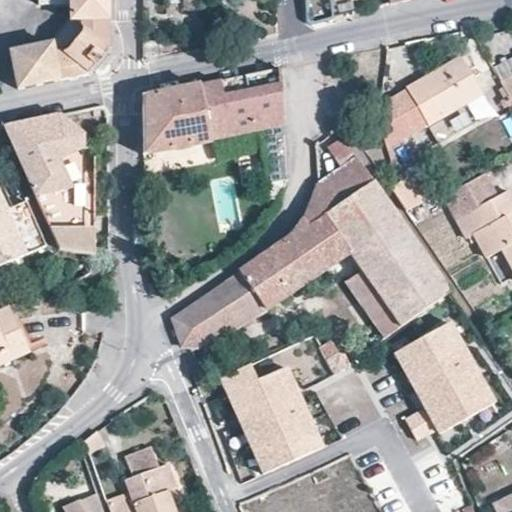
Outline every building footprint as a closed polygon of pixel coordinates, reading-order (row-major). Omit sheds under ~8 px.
[(108,51),(108,0),(70,0),(71,20),(52,44),(11,53),(18,90),(89,76),(90,76),(110,52),(108,51)] [(334,20),(331,0),(305,0),(307,22),(312,26),(334,20)] [(380,8),(377,0),(374,0),(369,2),(371,10),(380,8)] [(461,57),(379,105),(387,150),(428,126),(463,106),(482,95),(461,57)] [(142,96),(143,157),(219,141),(217,134),(256,126),(283,120),(280,68),(142,96)] [(511,77),(501,83),(503,87),(511,104),(511,77)] [(511,104),(503,87),(498,90),(503,100),(499,102),(504,109),(511,104)] [(439,144),(474,125),(463,106),(428,126),(439,144)] [(3,126),(35,197),(85,188),(85,149),(85,134),(59,114),(3,126)] [(35,197),(43,216),(54,216),(59,228),(94,229),(95,150),(85,149),(85,188),(35,197)] [(287,181),(285,151),(260,155),(265,184),(287,181)] [(324,215),(373,181),(356,157),(317,183),(303,218),(303,219),(308,226),(324,215)] [(485,172),(442,194),(466,239),(474,235),(486,259),(502,250),(511,268),(511,230),(510,232),(503,219),(511,214),(511,197),(508,191),(498,196),(485,172)] [(431,200),(414,173),(390,187),(406,212),(431,200)] [(450,294),(373,181),(324,215),(308,226),(303,219),(298,227),(293,233),(290,235),(325,271),(332,266),(348,255),(399,329),(450,294)] [(47,247),(26,202),(7,210),(0,194),(0,267),(27,256),(47,247)] [(511,230),(511,214),(503,219),(510,232),(511,230)] [(43,216),(47,226),(58,251),(94,257),(94,229),(59,228),(54,216),(43,216)] [(325,271),(290,235),(287,239),(239,273),(265,312),(319,276),(325,271)] [(399,329),(348,255),(332,266),(383,341),(399,329)] [(265,312),(239,273),(171,318),(182,350),(203,351),(207,349),(215,345),(266,314),(265,312)] [(0,367),(28,355),(8,309),(0,312),(0,367)] [(450,324),(395,354),(425,409),(437,430),(440,436),(495,405),(450,324)] [(349,365),(343,356),(338,355),(329,341),(319,347),(334,375),(349,365)] [(285,369),(228,394),(263,472),(320,447),(285,369)] [(437,430),(425,409),(404,421),(416,441),(437,430)] [(106,447),(97,431),(84,441),(89,456),(106,447)] [(360,463),(374,492),(401,479),(387,450),(360,463)] [(152,451),(127,461),(134,478),(159,468),(152,451)] [(175,511),(168,493),(176,490),(167,465),(159,468),(134,478),(125,481),(129,493),(106,501),(110,511),(175,511)] [(103,511),(97,494),(80,501),(84,511),(103,511)] [(511,511),(511,496),(496,503),(499,511),(511,511)] [(84,511),(80,501),(63,509),(63,511),(84,511)]
